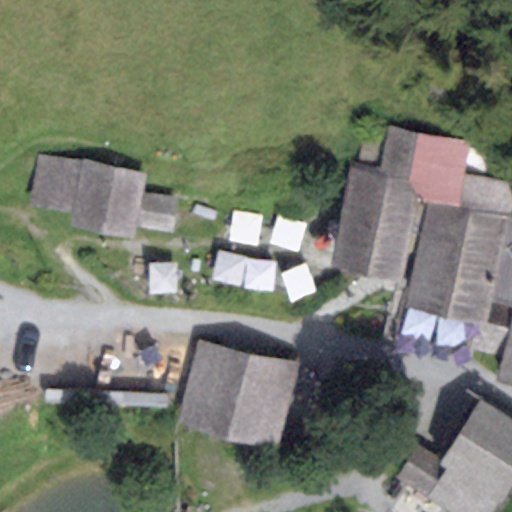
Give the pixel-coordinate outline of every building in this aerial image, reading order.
[(362,160),(352,157),(329,250),(407,269),(401,291),(491,313),(494,300),(511,228),(511,157),(466,146),(471,123),(377,100),(362,160)] [(147,169),(89,159),(87,168),(42,160),(34,207),(78,214),(76,225),(136,234),(137,228),(176,234),(181,202),(143,196),(147,169)] [(511,228),(494,300),(511,304),(511,228)] [(511,321),(500,367),(511,370),(511,321)] [(298,365),(201,337),(180,409),(276,437),(298,365)] [(491,511),(511,479),(511,413),(485,397),(448,457),(421,441),(400,476),(459,511),(491,511)]
